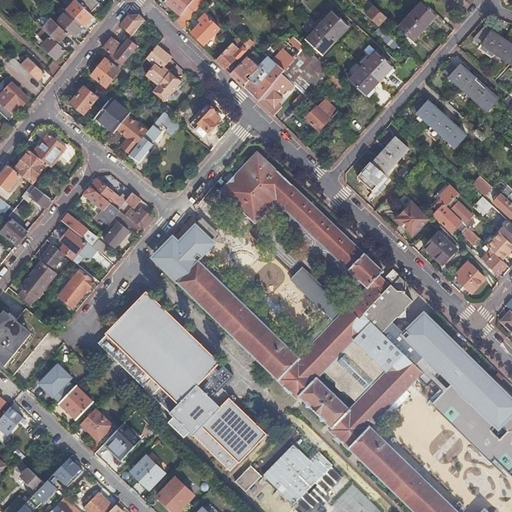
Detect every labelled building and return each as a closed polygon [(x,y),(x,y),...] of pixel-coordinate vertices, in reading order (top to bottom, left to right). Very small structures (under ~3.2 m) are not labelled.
[(75,0),(76,1),(68,11),(85,27),(94,17),(94,16),(90,13),(100,3),(96,0),(75,0)] [(172,0),(168,6),(181,16),(191,3),(194,0),(172,0)] [(181,16),(176,23),(183,29),(187,24),(184,21),(200,0),(194,0),(191,3),(181,16)] [(367,2),(360,10),(367,16),(378,26),(380,28),(388,19),(375,8),(374,9),(367,2)] [(410,16),(425,30),(438,16),(423,2),(410,16)] [(238,3),(231,11),(233,13),(241,5),(238,3)] [(75,38),(85,27),(68,11),(58,21),(75,38)] [(221,21),(237,37),(239,35),(238,33),(246,25),(233,13),(231,11),(221,21)] [(35,22),(58,44),(67,34),(44,13),(35,22)] [(334,13),(320,27),(336,43),(350,29),(334,13)] [(201,23),(191,33),(204,45),(220,29),(204,14),(199,20),(201,23)] [(126,20),(121,25),(133,35),(139,28),(145,21),(139,16),(129,16),(126,20)] [(398,29),(409,38),(414,43),(425,30),(410,16),(398,29)] [(85,27),(87,29),(96,19),(94,17),(85,27)] [(56,59),(65,51),(58,44),(35,22),(33,25),(27,31),(31,34),(35,29),(39,33),(38,35),(45,42),(42,46),(56,59)] [(380,28),(378,26),(375,30),(396,50),(400,46),(380,28)] [(320,27),(319,28),(335,44),(336,43),(320,27)] [(495,55),(505,41),(485,27),(480,33),(473,40),(482,46),(480,50),(492,58),(495,55)] [(335,44),(319,28),(307,41),(323,57),(335,44)] [(248,58),(231,75),(251,94),(259,102),(284,75),(309,98),(324,80),(331,72),(323,65),(293,36),(271,60),(268,57),(263,61),(257,67),(248,58)] [(112,38),(103,48),(111,55),(114,58),(123,47),(128,42),(125,39),(120,45),(112,38)] [(260,58),(263,61),(268,57),(276,48),(282,42),(278,38),(260,58)] [(123,47),(114,58),(122,64),(138,46),(130,39),(128,42),(123,47)] [(511,60),(511,45),(505,41),(495,55),(509,64),(511,60)] [(232,44),(216,60),(222,66),(226,70),(236,59),(238,60),(247,50),(243,46),(239,51),(232,44)] [(156,46),(146,57),(154,64),(144,75),(156,86),(151,92),(162,102),(179,83),(168,74),(168,73),(162,68),(171,58),(156,46)] [(377,54),(363,68),(379,83),(393,69),(377,54)] [(114,58),(111,55),(106,61),(104,59),(91,75),(107,88),(120,72),(118,70),(123,65),(122,64),(114,58)] [(21,65),(37,81),(40,78),(44,74),(28,59),(21,65)] [(450,79),(463,90),(474,78),(461,67),(450,79)] [(379,83),(363,68),(361,69),(349,81),(366,97),(379,83)] [(331,72),(324,80),(337,91),(344,84),(331,72)] [(284,75),(259,102),(272,113),(275,116),(282,108),(276,103),(278,101),(275,97),(285,86),(298,99),(295,103),(300,107),(309,98),(284,75)] [(474,78),(463,90),(475,101),(486,89),(474,78)] [(110,99),(89,82),(71,105),(84,115),(97,99),(105,105),(109,101),(110,99)] [(0,95),(0,103),(13,116),(28,100),(11,84),(0,95)] [(486,89),(475,101),(488,113),(499,101),(486,89)] [(105,105),(95,118),(113,134),(116,130),(126,118),(129,115),(131,113),(112,97),(110,99),(109,101),(105,105)] [(305,119),(318,131),(336,111),(323,99),(316,106),(311,101),(305,108),(310,113),(305,119)] [(422,118),(430,126),(441,113),(429,102),(426,106),(420,100),(412,108),(422,118)] [(0,112),(8,121),(13,116),(0,103),(0,112)] [(221,118),(207,106),(195,120),(191,124),(204,136),(208,132),(221,118)] [(162,127),(170,116),(164,111),(156,122),(162,127)] [(441,113),(430,126),(443,138),(454,124),(441,113)] [(121,148),(130,154),(145,135),(147,132),(149,131),(129,115),(126,118),(116,130),(128,140),(121,148)] [(454,124),(443,138),(455,149),(467,136),(454,124)] [(145,135),(130,154),(140,162),(154,145),(152,143),(155,139),(147,132),(145,135)] [(48,165),(51,168),(67,149),(49,134),(33,154),(48,165)] [(389,148),(385,152),(397,163),(409,150),(396,139),(392,143),(389,140),(385,144),(389,148)] [(15,171),(20,175),(32,184),(48,165),(33,154),(30,152),(15,171)] [(397,163),(385,152),(374,164),(386,176),(397,163)] [(340,316),(335,322),(305,352),(299,359),(195,258),(198,254),(198,253),(215,236),(201,224),(182,245),(180,243),(167,243),(158,253),(158,264),(279,381),(277,382),(296,400),(299,397),(331,428),(329,431),(413,511),(456,511),(370,428),(376,421),(405,391),(418,378),(427,387),(442,372),(456,386),(441,402),(473,433),(470,436),(502,466),(511,456),(511,397),(511,396),(428,317),(410,335),(407,331),(404,335),(392,323),(414,302),(406,294),(407,283),(393,270),(387,277),(390,280),(388,283),(380,276),(384,272),(260,154),(256,155),(221,192),(256,224),(277,202),(367,288),(347,309),(315,279),(316,278),(291,254),(286,259),(343,313),(340,316)] [(425,160),(416,169),(421,172),(429,164),(425,160)] [(0,176),(0,186),(7,192),(20,175),(15,171),(8,166),(0,176)] [(118,210),(122,205),(125,202),(127,199),(122,195),(119,198),(97,179),(90,187),(118,210)] [(475,188),(486,197),(492,189),(482,180),(475,188)] [(33,198),(46,209),(53,201),(32,184),(25,192),(22,197),(24,199),(29,202),(33,198)] [(447,207),(455,198),(459,193),(451,186),(440,198),(442,199),(434,208),(438,212),(445,205),(447,207)] [(511,189),(508,186),(494,203),(511,218),(511,189)] [(109,225),(116,217),(120,211),(118,210),(90,187),(84,194),(105,212),(100,217),(109,225)] [(5,214),(6,215),(9,217),(16,209),(24,199),(22,197),(25,192),(20,188),(15,195),(13,192),(4,203),(11,207),(5,214)] [(133,209),(140,200),(132,193),(127,199),(125,202),(133,209)] [(468,227),(469,228),(470,230),(477,223),(472,219),(474,217),(460,203),(455,198),(447,207),(462,222),(468,227)] [(0,209),(3,212),(5,214),(11,207),(4,203),(0,199),(0,209)] [(485,218),(494,208),(484,199),(475,208),(485,218)] [(395,220),(413,237),(429,220),(412,203),(395,220)] [(136,225),(143,231),(153,220),(153,218),(142,209),(136,216),(122,205),(118,210),(120,211),(130,220),(136,225)] [(452,233),(462,222),(447,207),(445,205),(438,212),(434,216),(452,233)] [(12,219),(20,225),(26,217),(16,209),(9,217),(12,219)] [(132,230),(136,225),(130,220),(120,211),(116,217),(132,230)] [(88,243),(92,246),(98,239),(68,214),(63,221),(88,243)] [(6,215),(3,219),(9,223),(12,219),(9,217),(6,215)] [(2,232),(18,245),(19,243),(28,232),(20,225),(12,219),(9,223),(2,232)] [(501,234),(511,244),(511,224),(508,221),(505,223),(508,225),(501,233),(501,234)] [(104,241),(116,250),(119,246),(117,244),(127,233),(129,234),(130,232),(119,223),(104,241)] [(469,228),(464,233),(480,248),(484,243),(470,230),(469,228)] [(73,261),(79,265),(84,258),(91,259),(98,251),(92,246),(88,243),(86,245),(69,231),(61,241),(65,244),(59,250),(65,255),(73,261)] [(425,248),(443,265),(457,250),(439,233),(425,248)] [(502,261),(511,250),(511,244),(501,234),(488,247),(492,250),(496,255),(502,261)] [(98,251),(102,254),(108,247),(98,239),(92,246),(98,251)] [(41,261),(52,270),(65,255),(59,250),(53,245),(41,261)] [(499,276),(508,266),(502,261),(496,255),(492,250),(482,260),(499,276)] [(291,254),(316,278),(319,275),(294,251),(291,254)] [(322,299),(340,316),(343,313),(286,259),(283,263),(321,300),(322,299)] [(31,306),(57,274),(52,270),(41,261),(40,261),(42,263),(22,289),(23,290),(18,296),(31,306)] [(458,280),(473,294),(487,279),(469,263),(459,273),(462,276),(458,280)] [(89,290),(94,283),(79,270),(58,295),(72,307),(87,289),(89,290)] [(163,405),(211,356),(146,292),(106,334),(107,335),(99,343),(163,405)] [(0,320),(0,366),(12,376),(49,330),(34,316),(28,311),(18,324),(6,314),(0,320)] [(511,312),(511,311),(501,322),(511,332),(511,312)] [(301,348),(305,352),(335,322),(331,318),(301,348)] [(91,369),(74,353),(64,344),(57,351),(71,364),(69,366),(73,371),(72,372),(80,381),(84,376),(91,369)] [(197,439),(233,402),(216,385),(221,381),(224,384),(232,376),(211,356),(163,405),(175,417),(170,422),(185,437),(190,432),(197,439)] [(44,373),(52,380),(54,378),(46,370),(44,373)] [(36,379),(51,392),(57,386),(58,385),(54,382),(57,380),(54,378),(52,380),(44,373),(42,372),(36,379)] [(92,402),(76,385),(59,403),(76,419),(92,402)] [(405,391),(376,421),(381,426),(410,396),(405,391)] [(267,434),(233,402),(197,439),(230,470),(238,461),(240,462),(267,434)] [(18,413),(10,407),(0,418),(0,440),(3,442),(9,435),(8,435),(16,426),(14,423),(11,420),(18,413)] [(112,426),(95,409),(80,424),(97,441),(112,426)] [(106,441),(103,444),(108,450),(118,460),(119,461),(140,439),(123,423),(106,441)] [(0,453),(12,465),(7,470),(11,473),(14,469),(22,461),(20,459),(6,446),(3,442),(0,440),(0,453)] [(116,463),(118,460),(108,450),(105,452),(116,463)] [(511,456),(502,466),(510,473),(511,471),(511,456)] [(130,472),(147,489),(163,473),(146,457),(130,472)] [(82,471),(69,458),(53,475),(48,480),(45,483),(38,491),(33,495),(27,502),(24,505),(17,511),(32,511),(62,480),(68,486),(82,471)] [(22,461),(14,469),(19,473),(26,465),(22,461)] [(251,466),(243,473),(252,481),(259,474),(251,466)] [(38,491),(45,483),(29,468),(22,476),(38,491)] [(252,481),(243,473),(236,481),(246,491),(261,476),(259,474),(252,481)] [(157,496),(174,511),(176,511),(191,498),(173,480),(157,496)] [(218,490),(216,488),(214,486),(209,491),(213,495),(218,490)] [(88,511),(109,511),(113,508),(98,493),(84,508),(88,511)] [(17,511),(24,505),(27,502),(21,497),(5,511),(17,511)] [(66,498),(65,497),(63,499),(57,505),(63,510),(64,511),(80,511),(73,505),(74,504),(68,497),(66,498)] [(123,511),(127,509),(119,501),(116,505),(122,511),(123,511)]
